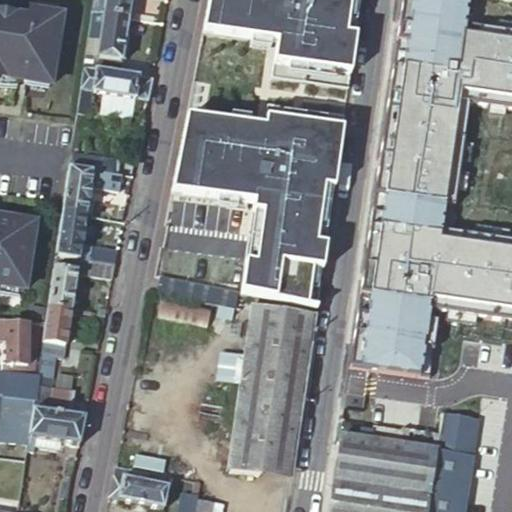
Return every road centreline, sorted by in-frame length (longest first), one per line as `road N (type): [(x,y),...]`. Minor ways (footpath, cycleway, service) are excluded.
road 1 (residential): [(82,511),(184,0)]
road 2 (residential): [(297,511),(374,0)]
